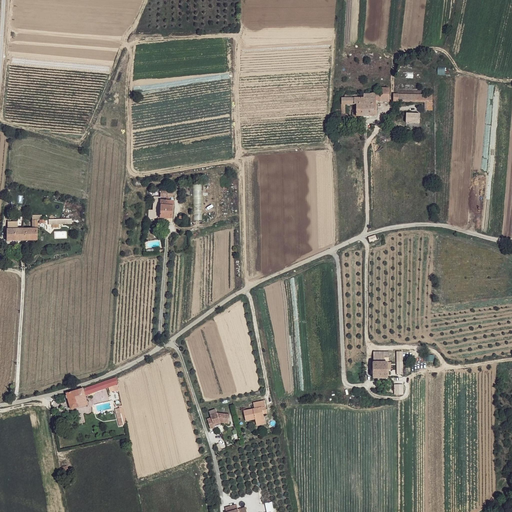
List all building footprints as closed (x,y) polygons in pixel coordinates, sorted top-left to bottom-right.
[(346,98),(342,98),(341,117),(356,118),(357,115),(375,115),(375,102),(389,102),(389,89),(381,88),(381,93),(376,92),(370,94),(364,94),(364,99),(357,98),(346,98)] [(432,95),(394,94),(393,102),(424,103),(424,109),(431,109),(432,95)] [(418,113),(405,112),(405,122),(418,122),(418,113)] [(160,197),(154,197),(153,212),(149,213),(148,219),(154,219),(154,218),(159,218),(160,200),(160,197)] [(172,201),(160,200),(159,218),(171,218),(172,201)] [(7,229),(7,230),(7,241),(37,240),(37,229),(17,229),(7,229)] [(387,352),(373,352),(373,363),(385,363),(385,358),(385,357),(387,357),(387,352)] [(385,363),(373,363),(374,378),(387,378),(387,363),(385,363)] [(116,378),(83,388),(85,395),(109,387),(117,384),(116,378)] [(117,384),(109,387),(111,394),(119,392),(117,384)] [(83,388),(67,394),(71,409),(88,404),(85,395),(83,388)] [(254,409),(244,412),(246,421),(255,420),(256,422),(265,420),(264,414),(262,408),(266,407),(264,401),(254,403),(254,409)] [(209,410),(210,414),(211,417),(207,418),(210,427),(214,426),(213,423),(220,421),(228,422),(229,413),(217,412),(215,408),(209,410)]
